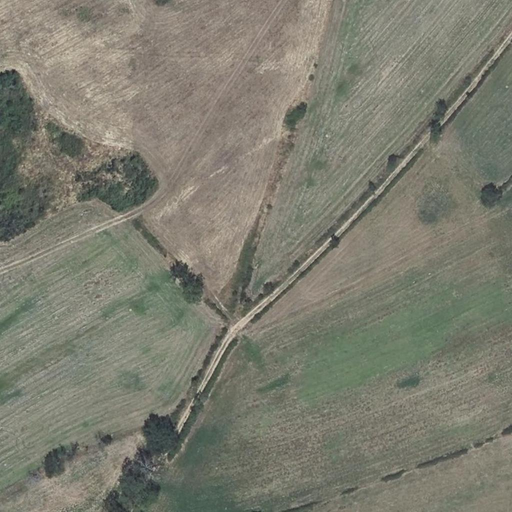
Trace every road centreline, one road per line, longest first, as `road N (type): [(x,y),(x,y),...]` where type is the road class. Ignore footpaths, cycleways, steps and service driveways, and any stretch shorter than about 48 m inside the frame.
road 1 (track): [(511,32),(430,136),(231,327),(135,511)]
road 2 (track): [(231,327),(300,111)]
